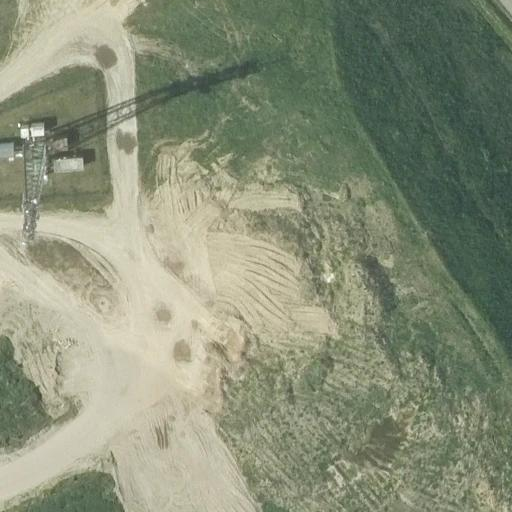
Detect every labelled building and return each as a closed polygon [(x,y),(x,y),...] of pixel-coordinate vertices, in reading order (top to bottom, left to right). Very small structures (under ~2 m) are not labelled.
[(44,119),(31,119),(31,128),(44,127),(44,119)] [(67,131),(53,132),(53,144),(67,143),(67,131)] [(45,135),(23,137),(24,159),(46,158),(45,135)] [(13,139),(0,139),(0,149),(14,149),(13,139)] [(82,151),(54,153),(55,165),(83,163),(82,151)]
